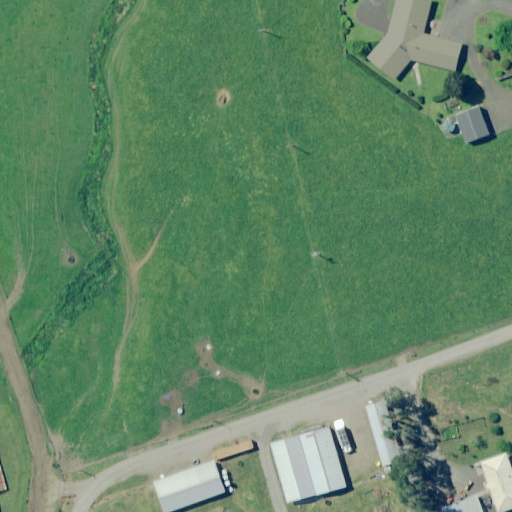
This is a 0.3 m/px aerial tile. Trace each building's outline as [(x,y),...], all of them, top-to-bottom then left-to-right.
[(432,1),(426,0),(396,0),(387,35),(368,59),(393,80),(411,61),(455,72),(461,45),(423,36),(432,1)] [(489,136),(479,109),(457,117),(466,144),(489,136)] [(395,474),(392,463),(408,459),(390,400),(365,408),(383,466),(386,476),(395,474)] [(345,488),(329,429),(271,445),(287,504),(345,488)] [(504,511),(511,509),(511,472),(506,454),(480,463),(496,511),(504,511)] [(171,511),(225,493),(213,462),(153,483),(163,511),(171,511)] [(481,511),(476,496),(441,510),(441,511),(481,511)]
